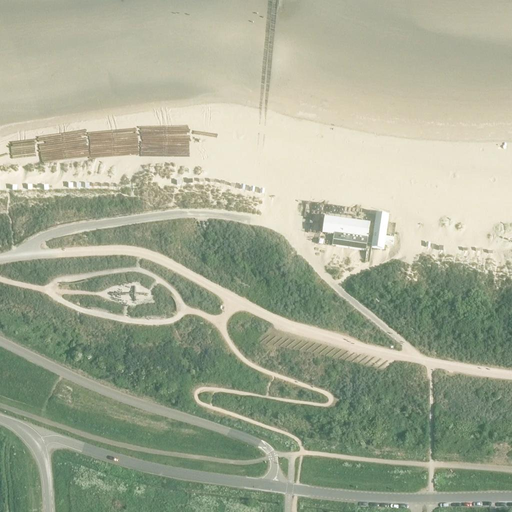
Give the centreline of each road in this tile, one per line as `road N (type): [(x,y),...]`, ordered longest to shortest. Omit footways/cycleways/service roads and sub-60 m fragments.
road 1 (unclassified): [(0,341),(86,383),(254,441),(272,457)]
road 2 (unclassified): [(273,486),(148,468),(57,439),(36,444)]
road 3 (unclassified): [(511,498),(376,498),(273,486)]
